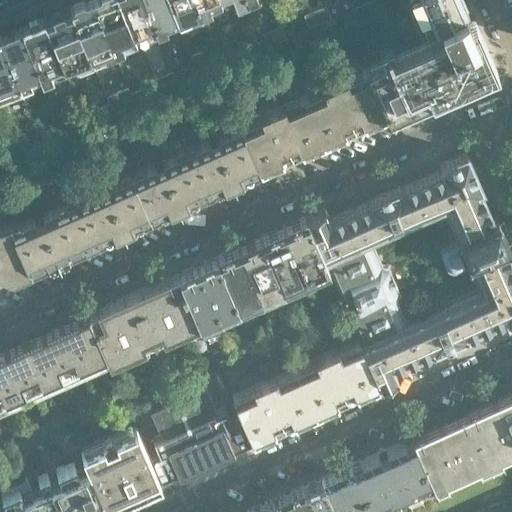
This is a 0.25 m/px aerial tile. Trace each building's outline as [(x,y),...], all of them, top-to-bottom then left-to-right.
[(111,47),(92,0),(82,0),(69,5),(86,48),(90,47),(93,54),(111,47)] [(131,30),(118,0),(92,0),(111,47),(122,43),(119,35),(131,30)] [(155,29),(143,0),(118,0),(131,30),(143,25),(146,33),(155,29)] [(178,23),(168,0),(143,0),(155,29),(156,31),(178,23)] [(198,9),(194,0),(168,0),(178,23),(190,18),(188,13),(198,9)] [(194,0),(198,9),(199,12),(210,8),(206,0),(194,0)] [(354,10),(349,0),(338,0),(326,5),(332,19),(354,10)] [(358,19),(385,7),(381,0),(376,0),(354,10),(358,19)] [(466,10),(462,0),(410,0),(422,29),(463,11),(466,10)] [(87,51),(86,48),(69,5),(60,9),(51,12),(52,12),(42,16),(64,71),(66,74),(74,71),(69,58),(87,51)] [(492,67),(472,23),(469,25),(463,11),(422,29),(399,39),(385,7),(358,19),(347,23),(366,66),(386,114),(492,67)] [(64,71),(42,16),(28,22),(28,21),(20,24),(42,77),(55,111),(72,104),(60,73),(64,71)] [(42,77),(20,24),(5,31),(0,33),(0,40),(19,87),(42,77)] [(288,38),(283,26),(261,35),(266,47),(288,38)] [(266,47),(261,35),(239,45),(244,56),(266,47)] [(19,87),(0,40),(0,84),(2,84),(5,92),(19,87)] [(200,75),(195,63),(173,72),(179,84),(200,75)] [(386,114),(366,66),(302,94),(323,141),(345,132),(339,120),(358,112),(363,124),(386,114)] [(112,113),(135,103),(131,93),(108,103),(112,113)] [(323,141),(302,94),(238,122),(239,124),(259,169),(282,159),(277,147),(281,145),(283,149),(292,145),(290,141),(295,139),(300,151),(323,141)] [(112,113),(108,103),(106,99),(81,109),(83,114),(87,123),(112,113)] [(87,123),(83,114),(60,123),(64,133),(87,123)] [(64,133),(60,123),(38,133),(42,142),(64,133)] [(259,169),(239,124),(216,134),(217,136),(208,140),(208,138),(185,148),(205,193),(259,169)] [(42,142),(38,133),(16,142),(20,152),(42,142)] [(205,193),(185,148),(162,158),(163,160),(154,164),(153,162),(130,172),(150,218),(205,193)] [(391,366),(431,348),(432,348),(465,334),(464,333),(492,321),(505,316),(507,320),(511,317),(511,265),(503,244),(507,242),(496,217),(492,219),(478,187),(480,186),(466,152),(438,164),(441,169),(400,187),(400,186),(367,200),(367,201),(327,218),(323,209),(324,209),(323,207),(305,215),(333,280),(358,337),(378,384),(379,385),(381,384),(380,383),(394,377),(395,378),(397,377),(396,375),(395,375),(391,366)] [(150,218),(130,172),(107,183),(107,184),(99,188),(98,186),(69,199),(89,244),(150,218)] [(89,244),(69,199),(41,211),(42,213),(33,217),(32,215),(10,225),(9,222),(8,222),(29,271),(89,244)] [(333,280),(305,215),(283,225),(304,273),(317,267),(324,284),(333,280)] [(0,269),(6,267),(11,279),(29,271),(8,222),(0,225),(0,269)] [(304,273),(283,225),(260,235),(288,299),(297,295),(290,279),(304,273)] [(288,299),(260,235),(238,245),(259,293),(272,287),(279,303),(288,299)] [(259,293),(238,245),(215,255),(236,303),(243,319),(252,315),(245,299),(259,293)] [(236,303),(215,255),(196,263),(217,311),(236,303)] [(224,327),(217,311),(196,263),(177,271),(205,336),(224,327)] [(217,364),(205,336),(177,271),(86,311),(87,312),(86,312),(104,354),(126,403),(217,364)] [(0,399),(6,397),(104,354),(86,312),(0,349),(0,399)] [(231,342),(227,333),(221,336),(224,345),(231,342)] [(378,384),(358,337),(294,365),(315,412),(337,402),(331,390),(350,382),(355,394),(378,384)] [(315,412),(294,365),(231,393),(234,400),(251,440),(274,430),(269,418),(273,416),(275,420),(284,415),(283,412),(287,410),(293,422),(315,412)] [(251,440),(234,400),(215,408),(203,383),(148,408),(160,433),(151,437),(157,450),(147,454),(159,481),(161,480),(163,480),(250,441),(250,440),(251,440)] [(511,448),(511,390),(466,411),(488,459),(511,448)] [(488,459),(466,411),(411,436),(431,480),(433,484),(488,459)] [(159,482),(147,454),(135,426),(81,450),(105,506),(159,482)] [(431,480),(411,436),(349,463),(369,508),(395,497),(394,493),(404,488),(405,492),(431,480)] [(40,511),(30,491),(13,452),(0,458),(0,471),(8,490),(17,511),(40,511)] [(104,507),(85,466),(75,470),(71,462),(63,466),(84,511),(92,511),(93,511),(101,508),(102,508),(104,507)] [(371,511),(369,508),(349,463),(319,477),(335,511),(371,511)] [(84,511),(63,466),(55,469),(59,478),(49,482),(61,511),(84,511)] [(61,511),(49,482),(45,474),(37,478),(40,486),(30,491),(40,511),(61,511)] [(335,511),(319,477),(318,477),(318,478),(315,479),(306,483),(303,484),(301,485),(313,511),(335,511)] [(313,511),(301,485),(283,493),(291,511),(313,511)] [(17,511),(8,490),(0,494),(4,502),(0,504),(0,511),(17,511)] [(291,511),(283,493),(282,493),(282,494),(280,495),(279,494),(268,499),(268,500),(266,501),(265,500),(264,501),(269,511),(291,511)] [(269,511),(264,501),(263,501),(263,502),(261,503),(260,503),(250,507),(251,508),(248,509),(246,509),(247,511),(269,511)]
